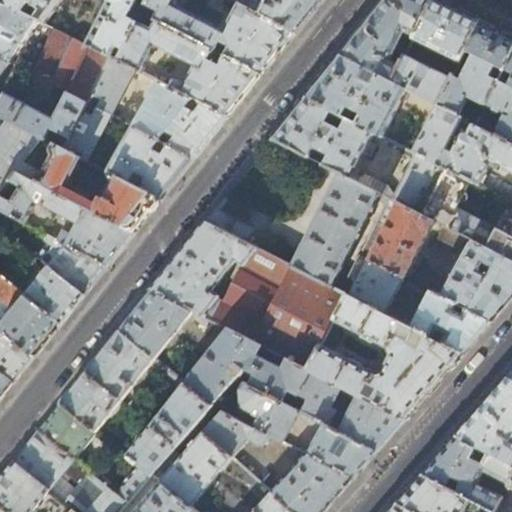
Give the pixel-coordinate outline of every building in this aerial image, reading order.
[(37,19),(25,13),(0,0),(0,58),(10,63),(69,94),(88,104),(92,96),(112,58),(111,58),(86,45),(47,24),(37,19)] [(0,0),(25,13),(31,4),(42,11),(37,19),(47,24),(62,0),(0,0)] [(147,0),(151,2),(151,0),(109,0),(86,45),(111,58),(116,47),(125,51),(139,25),(130,20),(140,0),(147,0)] [(179,0),(151,0),(151,2),(148,7),(160,13),(156,21),(159,23),(262,75),(278,55),(295,34),(261,16),(231,0),(224,0),(222,4),(237,13),(226,33),(176,7),(179,0)] [(268,0),(231,0),(261,16),(268,0)] [(268,0),(261,16),(295,34),(315,9),(322,0),(268,0)] [(415,36),(432,0),(386,0),(370,20),(341,56),(392,82),(401,65),(391,60),(406,32),(415,36)] [(457,8),(440,0),(432,0),(415,36),(414,39),(460,62),(481,20),(457,8)] [(511,35),(498,29),(481,20),(460,62),(452,79),(439,106),(458,116),(468,96),(488,106),(511,57),(511,35)] [(139,24),(139,25),(125,51),(119,62),(135,70),(142,74),(156,47),(196,67),(185,85),(178,81),(174,82),(171,88),(228,118),(244,98),(262,75),(159,23),(155,32),(139,24)] [(408,91),(392,82),(341,56),(330,70),(307,99),(374,133),(385,138),(408,91)] [(405,56),(401,65),(392,82),(408,91),(439,106),(452,79),(405,56)] [(511,57),(488,106),(507,116),(497,136),(511,143),(511,57)] [(0,97),(0,78),(10,63),(0,58),(0,116),(7,120),(45,140),(46,140),(52,129),(71,139),(84,113),(88,104),(69,94),(56,120),(7,95),(5,100),(0,97)] [(119,62),(112,58),(92,96),(102,101),(98,109),(112,116),(135,70),(119,62)] [(217,131),(228,118),(171,88),(161,83),(135,128),(161,142),(167,134),(176,139),(170,146),(194,160),(217,131)] [(369,141),(374,133),(307,99),(296,113),(274,140),(341,174),(351,179),(363,153),(371,157),(377,145),(369,141)] [(461,118),(458,116),(439,106),(415,153),(416,154),(438,165),(439,164),(461,118)] [(123,122),(112,116),(98,109),(94,118),(84,113),(71,139),(65,150),(89,163),(107,126),(118,131),(123,122)] [(511,143),(497,136),(461,118),(439,164),(487,190),(511,202),(511,143)] [(19,173),(45,140),(7,120),(0,129),(0,197),(1,196),(12,182),(19,173)] [(154,150),(161,142),(135,128),(109,173),(162,200),(173,186),(194,160),(170,146),(163,155),(154,150)] [(65,150),(46,140),(45,140),(19,173),(135,233),(148,217),(162,200),(109,173),(89,163),(65,150)] [(416,212),(438,165),(416,154),(393,200),(401,204),(416,212)] [(487,190),(439,164),(438,165),(416,212),(435,222),(465,237),(487,190)] [(135,233),(19,173),(12,182),(25,188),(13,203),(1,196),(0,197),(0,211),(25,225),(37,203),(78,225),(72,237),(61,231),(56,241),(47,236),(43,242),(60,254),(49,267),(85,295),(101,275),(135,233)] [(390,199),(351,179),(341,174),(307,239),(293,266),(335,288),(378,201),(387,205),(390,199)] [(435,222),(416,212),(401,204),(373,260),(407,278),(435,222)] [(218,209),(207,223),(247,243),(255,229),(218,209)] [(180,256),(153,290),(219,323),(230,329),(263,346),(289,359),(310,370),(349,295),(344,292),(335,288),(293,266),(247,243),(207,223),(180,256)] [(511,228),(498,253),(511,260),(511,228)] [(474,241),(444,297),(493,322),(511,300),(511,260),(498,253),(474,241)] [(388,315),(407,278),(373,260),(362,255),(344,292),(349,295),(388,315)] [(22,287),(19,291),(61,324),(75,308),(85,295),(49,267),(42,262),(37,267),(44,273),(29,293),(22,287)] [(19,291),(0,275),(0,300),(9,308),(4,314),(2,313),(0,315),(0,329),(35,357),(43,347),(54,334),(61,324),(19,291)] [(214,331),(219,323),(153,290),(143,303),(120,330),(156,359),(190,316),(201,324),(214,331)] [(475,343),(493,322),(444,297),(433,291),(415,328),(424,333),(428,335),(465,354),(475,343)] [(381,393),(389,397),(383,408),(407,420),(436,387),(465,354),(428,335),(421,348),(413,344),(416,338),(420,340),(424,333),(415,328),(388,315),(349,295),(310,370),(312,372),(345,388),(361,397),(375,404),(381,393)] [(0,371),(14,383),(22,373),(35,357),(0,329),(0,371)] [(258,356),(263,346),(230,329),(186,384),(212,405),(235,378),(236,379),(238,377),(240,375),(241,375),(243,375),(246,371),(255,376),(250,386),(284,403),(290,393),(299,397),(299,396),(312,372),(310,370),(289,359),(284,369),(258,356)] [(97,432),(156,359),(120,330),(99,355),(78,383),(62,403),(97,432)] [(0,400),(1,399),(14,383),(0,371),(0,400)] [(333,410),(345,388),(312,372),(299,396),(308,401),(302,413),(310,417),(331,428),(339,413),(333,410)] [(511,380),(508,379),(485,406),(458,437),(511,464),(511,380)] [(301,412),(284,403),(250,386),(242,382),(242,393),(245,410),(262,419),(258,428),(275,438),(286,443),(301,412)] [(195,425),(212,405),(186,384),(128,456),(140,466),(151,475),(195,425)] [(383,408),(375,404),(361,397),(350,418),(346,416),(343,422),(347,424),(342,433),(379,452),(391,438),(407,420),(383,408)] [(51,416),(40,430),(118,493),(140,466),(128,456),(97,432),(62,403),(51,416)] [(258,428),(212,405),(195,425),(205,433),(235,459),(251,440),(261,448),(262,449),(264,449),(265,448),(267,447),(275,438),(258,428)] [(342,433),(331,428),(310,417),(307,422),(316,427),(312,435),(320,438),(311,456),(355,478),(363,469),(379,452),(342,433)] [(27,447),(15,461),(57,495),(73,476),(82,484),(69,499),(85,511),(119,511),(129,502),(118,493),(40,430),(27,447)] [(193,507),(235,459),(205,433),(163,481),(193,507)] [(510,485),(511,481),(511,464),(458,437),(442,455),(424,475),(465,497),(493,511),(496,511),(502,501),(504,498),(479,485),(486,473),(510,485)] [(326,511),(334,503),(355,478),(311,456),(309,455),(275,494),(296,511),(326,511)] [(4,475),(0,479),(0,503),(10,511),(77,511),(57,495),(15,461),(4,475)] [(414,511),(457,511),(465,497),(424,475),(407,494),(399,504),(414,511)] [(198,511),(193,507),(163,481),(137,511),(198,511)] [(511,511),(511,481),(510,485),(509,486),(511,487),(511,506),(502,501),(496,511),(511,511)] [(296,511),(275,494),(274,493),(256,511),(296,511)] [(10,511),(0,503),(0,511),(10,511)]
